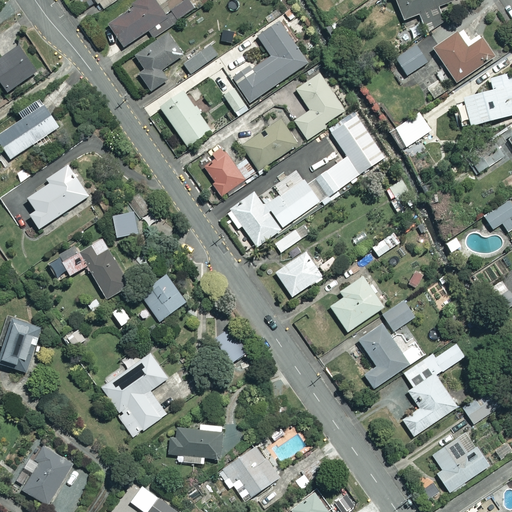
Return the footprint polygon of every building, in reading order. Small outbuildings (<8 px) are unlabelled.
[(95,0),(102,9),(115,0),(95,0)] [(180,0),(163,12),(154,0),(137,0),(130,5),(133,8),(109,24),(123,47),(148,30),(153,38),(195,9),(189,0),(180,0)] [(452,0),(395,0),(404,20),(418,14),(426,31),(445,23),(438,6),(452,0)] [(308,62),(280,21),(258,36),(271,56),(253,68),(255,70),(237,82),(250,102),(308,62)] [(184,54),(169,32),(135,55),(145,70),(139,74),(150,91),(168,79),(161,69),(184,54)] [(433,48),(437,55),(455,82),(494,57),(482,38),(467,48),(457,32),(437,45),(433,48)] [(433,48),(437,45),(431,35),(396,58),(407,75),(437,55),(433,48)] [(218,54),(211,44),(183,63),(191,74),(218,54)] [(36,71),(19,45),(0,58),(0,80),(7,92),(36,71)] [(511,114),(511,72),(489,78),(492,89),(463,97),(465,103),(457,105),(463,127),(511,114)] [(344,110),(319,73),(296,89),(310,110),(294,120),(307,139),(326,127),(324,124),(344,110)] [(211,130),(185,94),(162,110),(187,146),(211,130)] [(40,107),(36,101),(19,112),(23,119),(0,134),(0,143),(11,159),(33,144),(39,152),(52,144),(46,135),(59,127),(44,104),(40,107)] [(431,130),(418,112),(394,128),(407,146),(431,130)] [(316,177),(328,195),(384,157),(355,113),(330,130),(347,156),(316,177)] [(298,144),(280,118),(241,144),(258,170),(298,144)] [(220,145),(211,151),(216,159),(204,167),(215,182),(212,183),(221,196),(244,180),(220,145)] [(88,196),(68,166),(48,179),(50,182),(28,198),(36,210),(29,214),(39,229),(88,196)] [(32,175),(27,167),(16,173),(21,182),(32,175)] [(264,205),(279,228),(320,200),(308,182),(306,184),(297,170),(274,186),(280,194),(264,205)] [(279,228),(264,205),(254,192),(226,211),(238,228),(242,225),(256,246),(280,230),(279,228)] [(158,218),(138,193),(128,201),(148,226),(158,218)] [(511,228),(511,205),(509,201),(484,215),(492,229),(502,223),(507,231),(511,228)] [(273,242),(279,252),(302,238),(296,228),(273,242)] [(461,247),(456,237),(445,242),(450,252),(461,247)] [(129,286),(102,238),(77,252),(75,248),(49,262),(60,281),(87,265),(106,299),(129,286)] [(395,245),(390,238),(375,247),(380,255),(395,245)] [(413,253),(403,238),(394,244),(405,259),(413,253)] [(378,256),(371,247),(360,255),(366,264),(378,256)] [(322,277),(307,252),(276,271),(291,297),(322,277)] [(187,300),(167,274),(140,294),(160,321),(187,300)] [(383,307),(362,276),(340,291),(344,296),(330,306),(347,331),(383,307)] [(103,306),(95,298),(87,307),(94,314),(103,306)] [(415,316),(403,300),(382,314),(394,331),(415,316)] [(42,327),(12,317),(0,354),(0,363),(27,372),(42,327)] [(409,363),(382,324),(358,340),(376,365),(364,374),(373,388),(409,363)] [(247,354),(233,328),(215,338),(229,363),(247,354)] [(86,338),(78,329),(67,338),(75,347),(86,338)] [(465,356),(456,342),(435,357),(433,353),(403,373),(413,387),(407,390),(419,408),(402,419),(413,436),(457,406),(436,375),(465,356)] [(168,378),(150,353),(101,387),(120,414),(118,415),(133,437),(166,414),(150,390),(168,378)] [(498,407),(487,391),(463,408),(473,424),(498,407)] [(222,425),(200,423),(200,429),(177,427),(176,437),(169,437),(168,454),(177,454),(177,461),(204,463),(204,457),(220,458),(222,425)] [(488,466),(465,431),(431,453),(442,469),(436,473),(449,492),(488,466)] [(511,452),(511,449),(507,442),(495,450),(501,460),(511,452)] [(279,476),(256,445),(219,472),(230,487),(233,485),(245,501),(279,476)] [(72,463),(43,446),(34,461),(38,463),(23,489),(48,504),(72,463)] [(286,496),(279,486),(258,499),(265,509),(286,496)] [(326,511),(331,509),(316,490),(291,509),(293,511),(326,511)] [(180,511),(160,497),(148,511),(180,511)]
